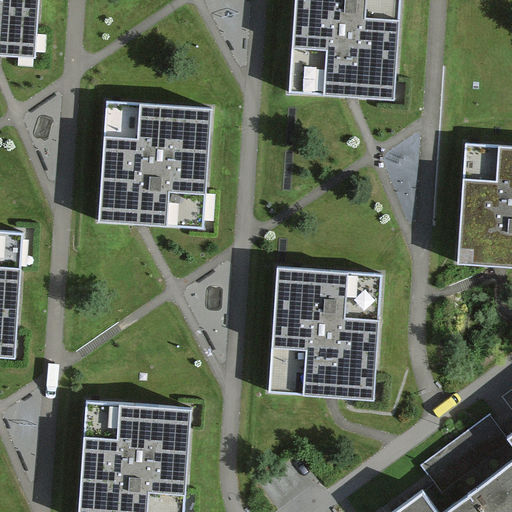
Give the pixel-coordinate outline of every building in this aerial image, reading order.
[(43,0),(0,0),(0,44),(40,47),(43,0)] [(405,0),(287,0),(283,86),(398,91),(405,0)] [(221,93),(103,85),(96,215),(211,220),(221,93)] [(511,135),(457,132),(450,262),(511,264),(511,135)] [(33,221),(0,218),(0,347),(23,348),(33,221)] [(384,265),(266,258),(259,388),(374,393),(384,265)] [(189,511),(198,394),(80,387),(73,511),(189,511)] [(491,415),(422,465),(442,492),(511,442),(491,415)] [(511,511),(511,434),(509,437),(511,441),(511,462),(469,493),(471,495),(447,511),(437,511),(423,492),(394,511),(511,511)]
